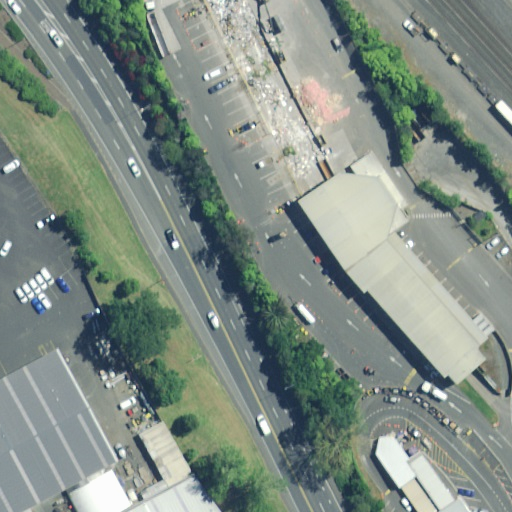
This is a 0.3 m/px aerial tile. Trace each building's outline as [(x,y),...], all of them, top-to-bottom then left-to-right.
[(340,171),(298,200),(344,270),(362,291),(356,295),(435,384),(448,374),(457,383),(486,358),(477,347),(487,337),(394,231),(409,220),(401,208),(407,204),(371,152),(351,165),(356,173),(340,171)] [(0,511),(18,511),(116,460),(56,348),(0,377),(0,511)] [(417,475),(401,486),(418,511),(475,511),(464,495),(455,501),(420,451),(407,460),(417,475)] [(457,478),(444,462),(436,469),(449,485),(457,478)] [(121,511),(220,511),(193,473),(121,511)]
